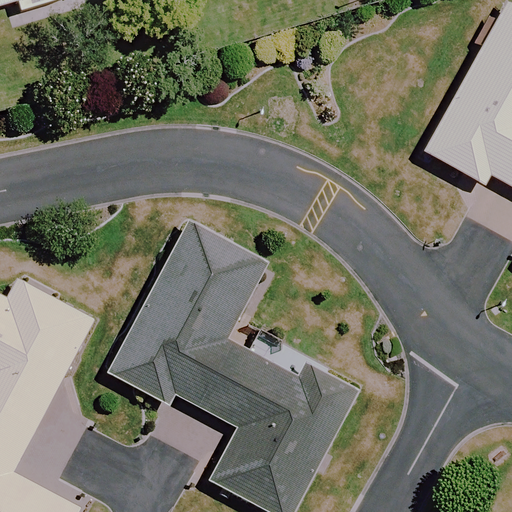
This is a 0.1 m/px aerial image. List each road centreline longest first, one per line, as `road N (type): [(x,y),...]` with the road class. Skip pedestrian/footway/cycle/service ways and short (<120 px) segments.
road 1 (residential): [(467,346),(351,222),(240,166),(189,159),(127,165),(0,191)]
road 2 (residential): [(388,511),(459,386),(467,346)]
